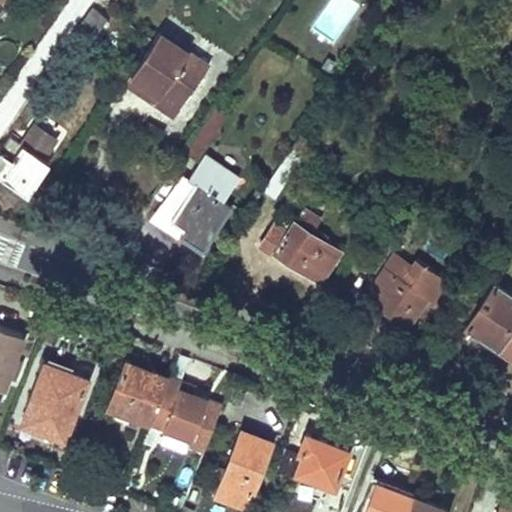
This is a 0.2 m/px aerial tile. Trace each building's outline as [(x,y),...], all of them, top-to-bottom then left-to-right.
[(105,17),(91,7),(73,33),(88,43),(105,17)] [(26,84),(54,43),(36,30),(9,71),(26,84)] [(208,66),(159,31),(125,81),(142,92),(147,84),(180,107),(208,66)] [(180,107),(147,84),(142,92),(174,115),(180,107)] [(196,159),(238,94),(224,85),(180,150),(196,159)] [(9,137),(0,152),(0,177),(21,191),(42,159),(37,156),(50,137),(32,125),(20,144),(9,137)] [(274,198),(302,154),(289,147),(260,190),(274,198)] [(201,250),(231,206),(222,200),(239,176),(206,153),(188,179),(182,175),(161,205),(172,212),(166,220),(182,231),(180,236),(201,250)] [(27,196),(48,163),(42,159),(21,191),(27,196)] [(172,212),(161,205),(153,217),(180,236),(182,231),(166,220),(172,212)] [(290,263),(319,283),(342,250),(313,230),(320,219),(303,206),(288,229),(274,219),(256,245),(287,266),(290,263)] [(382,243),(397,221),(385,212),(370,235),(382,243)] [(399,276),(409,261),(394,250),(383,266),(399,276)] [(399,276),(383,266),(366,291),(381,302),(377,308),(408,328),(428,296),(432,299),(446,277),(413,255),(409,261),(399,276)] [(511,356),(511,295),(491,282),(476,304),(471,303),(466,311),(471,314),(464,325),(511,356)] [(21,333),(0,324),(0,381),(3,383),(6,372),(16,375),(22,357),(14,354),(21,333)] [(166,376),(124,359),(107,404),(148,420),(166,376)] [(61,433),(82,378),(44,363),(23,419),(61,433)] [(178,381),(166,376),(148,420),(190,437),(205,398),(190,392),(176,387),(178,381)] [(192,386),(178,381),(176,387),(190,392),(192,386)] [(268,441),(240,430),(216,493),(244,504),(268,441)] [(333,485),(346,449),(304,433),(296,451),(302,453),(295,471),(333,485)] [(401,511),(409,493),(375,481),(363,511),(401,511)] [(444,511),(446,508),(409,493),(401,511),(444,511)] [(511,511),(511,507),(500,502),(496,511),(511,511)]
